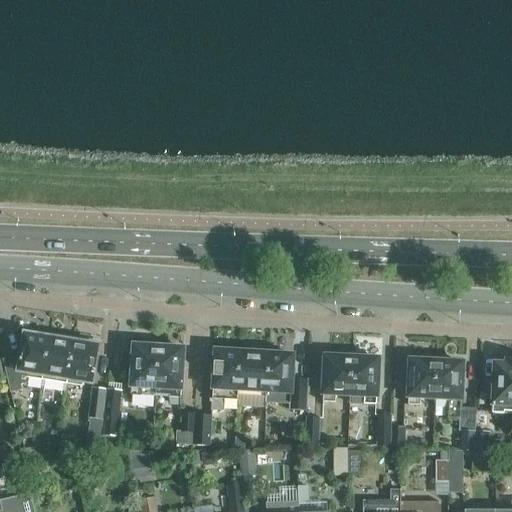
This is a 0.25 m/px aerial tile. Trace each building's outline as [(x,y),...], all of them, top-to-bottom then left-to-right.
[(43,376),(50,334),(38,332),(37,336),(24,333),(20,357),(3,360),(10,392),(22,390),(21,384),(28,383),(29,374),(43,376)] [(66,391),(67,380),(74,338),(73,338),(73,341),(65,340),(65,336),(50,334),(43,376),(41,387),(66,391)] [(74,338),(67,380),(93,384),(99,346),(89,344),(90,341),(74,338)] [(130,395),(155,396),(159,344),(145,343),(145,346),(134,346),(133,358),(129,358),(129,367),(132,367),(130,395)] [(159,344),(155,396),(180,398),(184,349),(172,348),(172,345),(159,344)] [(225,389),(240,390),(242,353),(238,353),(238,349),(227,348),(226,352),(215,351),(215,362),(211,362),(211,370),(214,370),(212,399),(210,399),(210,402),(212,403),(212,410),(224,410),(225,389)] [(255,391),(266,391),(268,354),(257,353),(258,350),(247,350),(247,353),(242,353),(240,390),(255,391)] [(266,391),(266,398),(278,398),(278,403),(289,403),(289,409),(294,409),(294,416),(306,417),(308,380),(291,379),(292,355),(281,355),(281,351),(270,350),(270,354),(268,354),(266,391)] [(349,394),(351,354),(340,353),(339,357),(325,356),(324,385),(323,402),(336,402),(336,394),(349,394)] [(365,354),(351,354),(349,394),(364,395),(364,404),(376,404),(377,388),(378,370),(377,370),(378,359),(365,358),(365,354)] [(410,371),(409,371),(408,390),(409,390),(408,405),(420,406),(420,397),(435,398),(437,358),(424,357),(424,361),(410,360),(410,371)] [(449,358),(437,358),(435,398),(449,399),(448,418),(459,419),(462,373),(462,363),(449,362),(449,358)] [(495,363),(495,365),(492,412),(511,413),(511,360),(506,361),(506,364),(495,363)] [(92,388),(91,401),(89,418),(85,452),(98,452),(101,420),(105,389),(92,388)] [(108,390),(105,410),(104,436),(117,437),(119,411),(121,391),(108,390)] [(390,447),(391,413),(378,412),(377,446),(390,447)] [(177,444),(194,445),(196,414),(183,413),(182,432),(178,432),(177,444)] [(212,415),(209,415),(196,414),(194,445),(210,447),(212,415)] [(307,416),(305,447),(318,447),(320,417),(307,416)] [(404,427),(392,427),(392,447),(404,447),(404,427)] [(474,432),(462,431),(460,451),(473,452),(474,432)] [(475,453),(488,454),(489,433),(476,432),(475,453)] [(235,436),(234,450),(244,450),(245,436),(235,436)] [(0,458),(8,456),(5,445),(0,445),(0,458)] [(55,456),(55,452),(56,447),(36,445),(35,454),(45,455),(55,456)] [(348,476),(348,452),(348,448),(334,448),(333,476),(348,476)] [(256,476),(253,451),(240,452),(243,478),(256,476)] [(361,452),(348,452),(348,476),(361,476),(361,452)] [(448,461),(448,482),(448,484),(462,484),(462,452),(448,452),(448,461)] [(488,454),(475,453),(474,464),(487,465),(488,454)] [(45,455),(25,459),(28,477),(49,472),(45,455)] [(0,470),(11,468),(8,456),(0,458),(0,470)] [(448,482),(448,461),(435,460),(435,482),(448,482)] [(297,484),(297,501),(307,501),(307,483),(297,484)] [(243,511),(241,484),(227,486),(229,511),(243,511)] [(391,501),(362,501),(362,511),(399,511),(400,502),(400,490),(391,490),(391,501)] [(0,499),(0,511),(12,511),(19,511),(18,511),(34,511),(30,493),(0,499)] [(155,511),(152,497),(138,501),(140,511),(155,511)] [(297,511),(297,501),(265,502),(265,511),(297,511)] [(440,511),(440,502),(400,502),(399,511),(440,511)]
